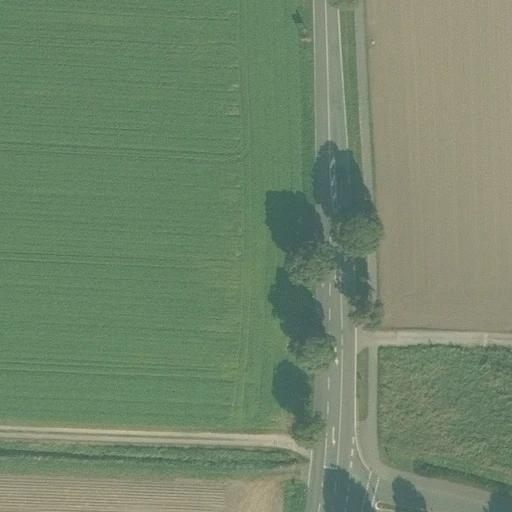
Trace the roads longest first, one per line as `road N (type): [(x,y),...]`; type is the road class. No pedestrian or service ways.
road 1 (secondary): [(324,0),(335,338),(327,498)]
road 2 (track): [(0,428),(306,442),(327,498)]
